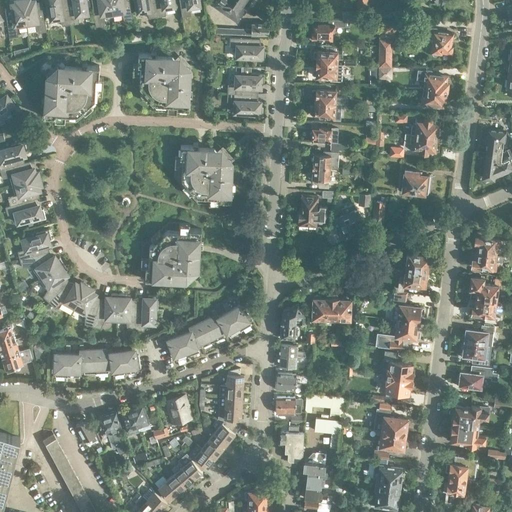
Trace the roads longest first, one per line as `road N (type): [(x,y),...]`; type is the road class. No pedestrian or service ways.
road 1 (tertiary): [(419,511),(457,211)]
road 2 (residential): [(0,388),(97,401),(266,351)]
road 3 (residential): [(63,149),(76,133),(122,120),(277,128)]
road 4 (tertiary): [(481,0),(457,211)]
road 5 (residential): [(268,292),(457,211)]
road 6 (residential): [(142,280),(87,271),(73,255),(53,193),(63,149)]
road 7 (residential): [(268,292),(277,128)]
road 8 (residential): [(277,128),(286,0)]
